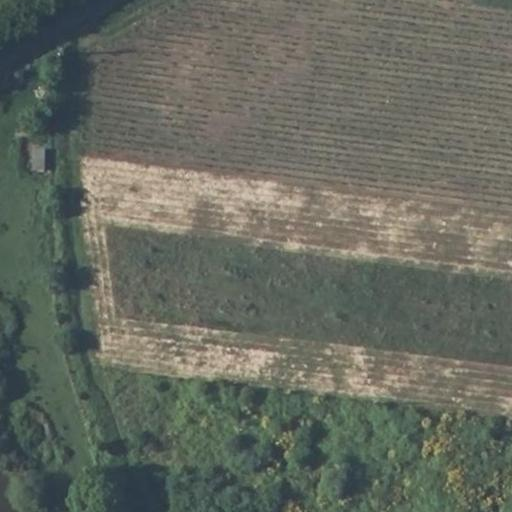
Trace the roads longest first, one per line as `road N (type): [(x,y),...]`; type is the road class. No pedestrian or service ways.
road 1 (track): [(131,511),(81,322),(80,22)]
road 2 (residential): [(115,0),(0,72)]
